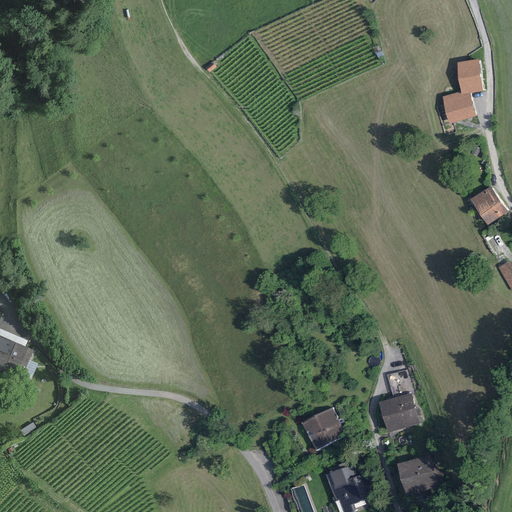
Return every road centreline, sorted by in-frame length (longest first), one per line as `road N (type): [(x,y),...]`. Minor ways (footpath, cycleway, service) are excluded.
road 1 (track): [(387,345),(285,172),(182,41),(165,0)]
road 2 (unclassified): [(0,299),(75,379),(165,393),(204,411),(252,461),(277,511)]
road 3 (residential): [(473,0),(489,53),(493,154),(511,201)]
road 4 (residential): [(398,511),(371,412),(387,345)]
road 5 (track): [(511,385),(474,511)]
